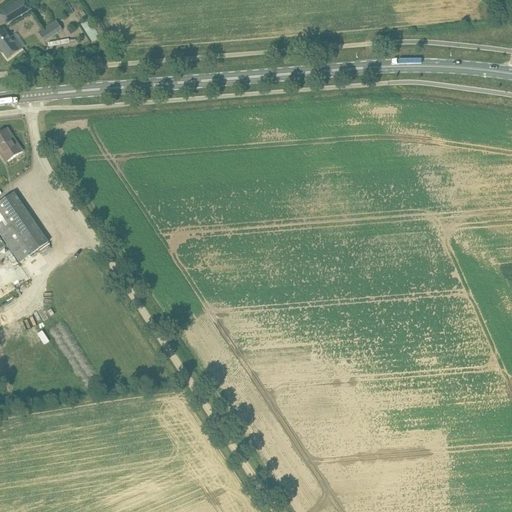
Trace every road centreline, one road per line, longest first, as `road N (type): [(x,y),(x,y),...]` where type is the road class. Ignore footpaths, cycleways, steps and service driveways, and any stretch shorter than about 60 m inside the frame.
road 1 (unclassified): [(278,511),(50,181),(28,95)]
road 2 (primary): [(28,95),(414,65),(511,73)]
